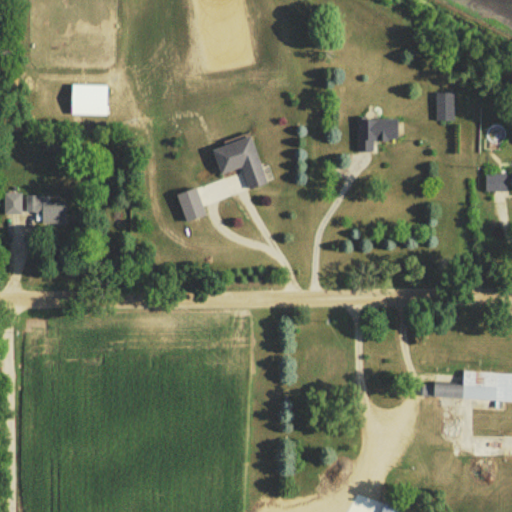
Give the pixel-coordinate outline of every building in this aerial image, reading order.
[(437,125),(458,125),(458,93),(437,93),(437,125)] [(401,123),(358,123),(358,156),(377,156),(377,144),(401,144),(401,123)] [(223,179),(245,172),(251,193),(269,188),(255,141),(215,153),(223,179)] [(487,196),(511,196),(511,177),(487,178),(487,196)] [(28,229),(67,229),(67,204),(28,204),(28,229)] [(313,387),(336,387),(336,380),(346,380),(346,360),(313,360),(313,387)] [(511,405),(511,377),(466,376),(466,388),(437,387),(436,402),(511,405)] [(374,482),(355,482),(355,504),(374,504),(374,482)]
